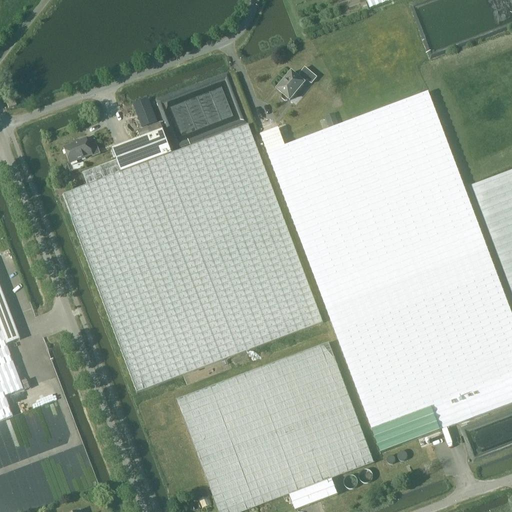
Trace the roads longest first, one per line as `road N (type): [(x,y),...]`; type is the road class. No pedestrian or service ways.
road 1 (residential): [(146,511),(2,126)]
road 2 (residential): [(2,126),(220,47),(246,23),(255,0)]
